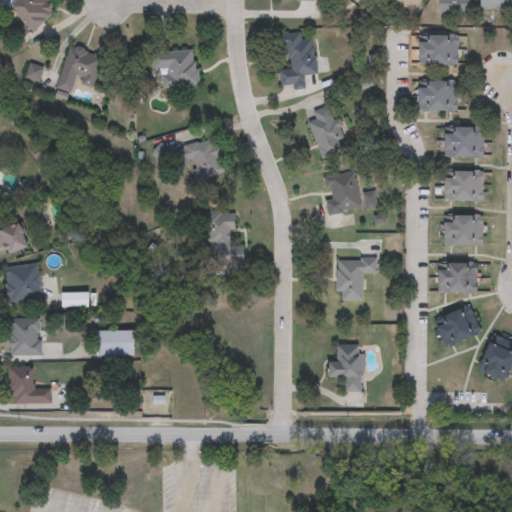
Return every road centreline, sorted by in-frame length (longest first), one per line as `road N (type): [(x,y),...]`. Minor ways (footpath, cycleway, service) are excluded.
road 1 (secondary): [(0,436),(511,436)]
road 2 (residential): [(285,436),(285,235),(276,174),(238,64),(237,0)]
road 3 (residential): [(237,4),(109,4)]
